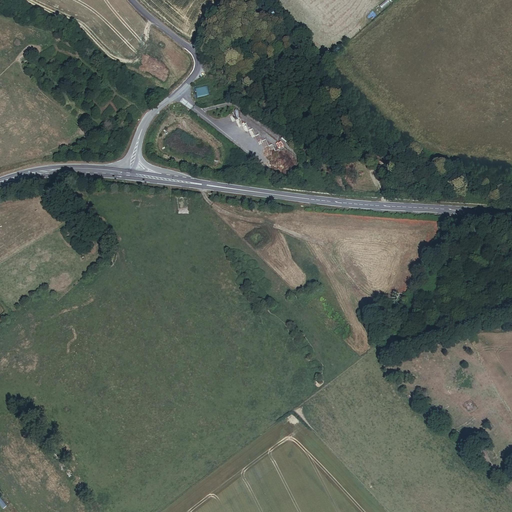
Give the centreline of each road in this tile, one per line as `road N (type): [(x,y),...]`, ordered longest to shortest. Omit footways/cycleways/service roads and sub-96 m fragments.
road 1 (secondary): [(511,216),(321,201),(130,173)]
road 2 (unclassified): [(130,173),(141,127),(193,74),(197,57)]
road 3 (secondary): [(130,173),(25,172),(0,182)]
